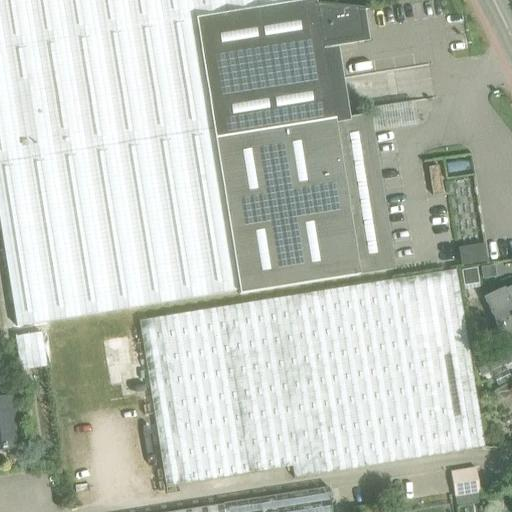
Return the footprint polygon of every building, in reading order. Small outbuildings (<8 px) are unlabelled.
[(0,0),(0,228),(15,326),(237,291),(194,18),(305,0),(0,0)] [(314,4),(313,0),(305,0),(194,18),(237,291),(238,295),(390,270),(365,115),(333,120),(321,46),(363,39),(359,11),(367,10),(314,4)] [(460,246),(461,262),(486,261),(485,245),(460,246)] [(493,266),(480,268),(481,280),(495,278),(493,266)] [(478,283),(475,268),(460,271),(463,286),(478,283)] [(454,271),(207,310),(138,322),(165,488),(291,467),(293,479),(482,449),(454,271)] [(511,285),(504,289),(503,287),(481,297),(505,347),(511,343),(511,285)] [(40,333),(14,336),(19,371),(45,368),(40,333)] [(126,337),(102,341),(110,386),(122,384),(121,373),(132,371),(126,337)] [(507,361),(511,359),(511,347),(493,355),(502,377),(511,373),(507,361)] [(511,387),(507,391),(505,388),(495,394),(505,410),(511,405),(511,387)] [(18,446),(11,396),(0,397),(0,446),(0,448),(4,447),(4,446),(17,444),(17,446),(18,446)] [(454,497),(479,493),(475,468),(450,472),(454,497)] [(332,511),(328,489),(224,505),(224,511),(332,511)]
